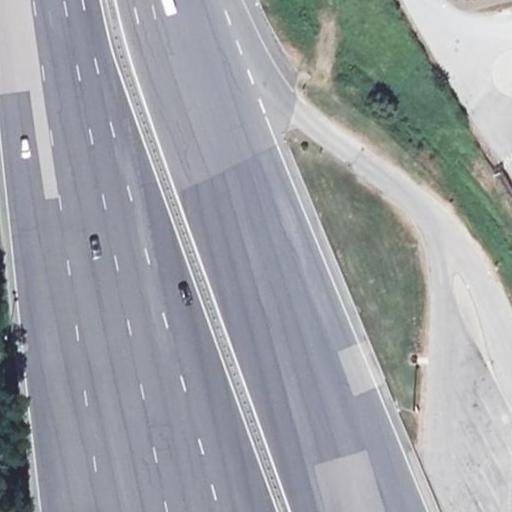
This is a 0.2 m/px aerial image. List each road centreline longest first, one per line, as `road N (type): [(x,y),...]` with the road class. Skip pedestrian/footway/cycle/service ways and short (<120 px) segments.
road 1 (motorway): [(360,511),(168,0)]
road 2 (motorway): [(47,0),(150,511)]
road 3 (unknown): [(435,223),(418,487)]
